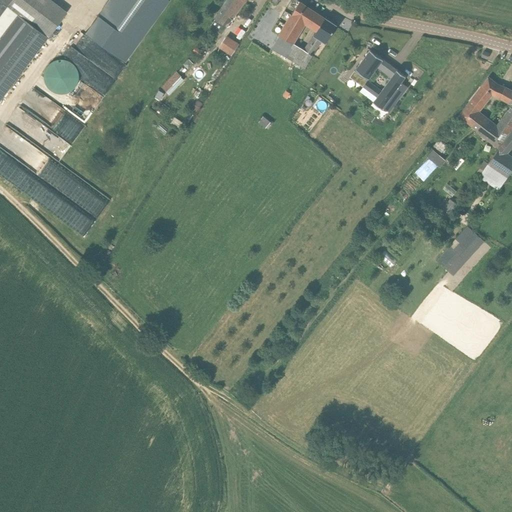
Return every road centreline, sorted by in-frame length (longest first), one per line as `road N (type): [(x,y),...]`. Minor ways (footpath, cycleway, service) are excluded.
road 1 (track): [(0,189),(201,385)]
road 2 (track): [(201,385),(295,449),(397,495)]
road 3 (tertiary): [(511,47),(328,0)]
road 4 (track): [(201,385),(223,452),(228,511)]
